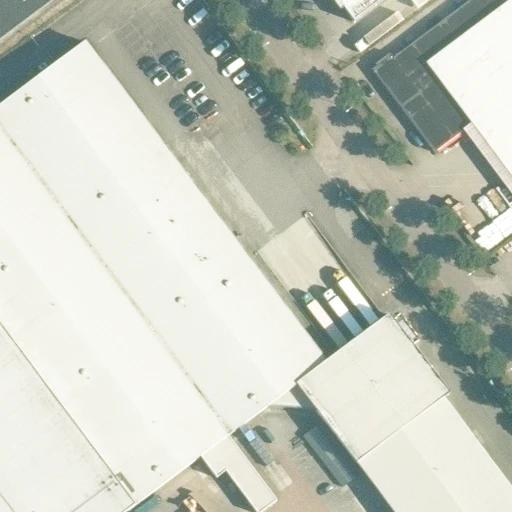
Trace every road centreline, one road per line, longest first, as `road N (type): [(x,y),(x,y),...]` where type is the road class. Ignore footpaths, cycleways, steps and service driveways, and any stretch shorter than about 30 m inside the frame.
road 1 (unclassified): [(511,352),(247,0)]
road 2 (unknown): [(285,179),(511,487)]
road 3 (unknown): [(285,179),(151,0)]
road 4 (unknown): [(307,79),(413,0)]
